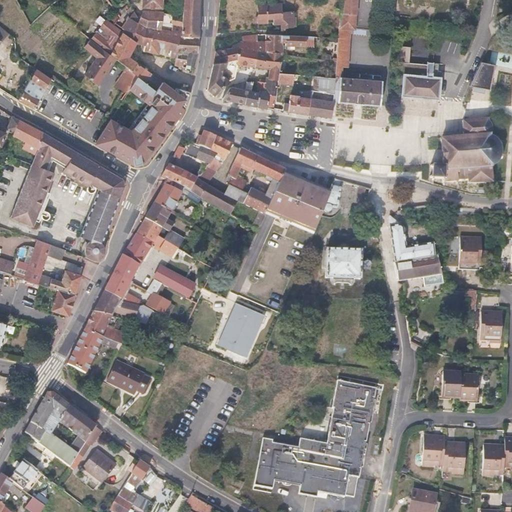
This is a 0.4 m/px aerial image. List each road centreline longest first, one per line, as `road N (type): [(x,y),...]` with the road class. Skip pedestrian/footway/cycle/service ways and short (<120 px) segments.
road 1 (residential): [(239,511),(47,374)]
road 2 (tertiary): [(145,183),(47,374)]
road 3 (residential): [(321,167),(511,203)]
road 4 (tertiary): [(0,98),(145,183)]
road 5 (unknown): [(292,160),(245,281)]
